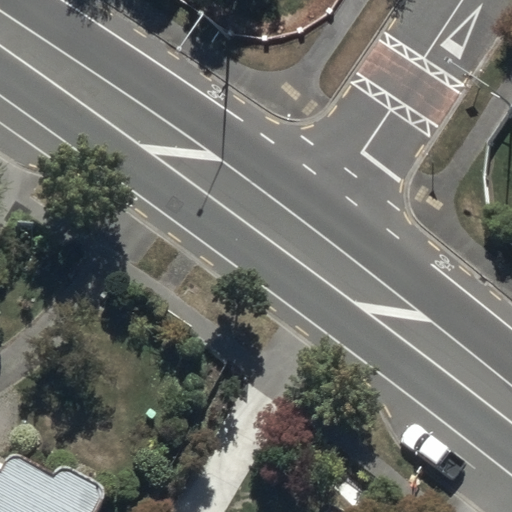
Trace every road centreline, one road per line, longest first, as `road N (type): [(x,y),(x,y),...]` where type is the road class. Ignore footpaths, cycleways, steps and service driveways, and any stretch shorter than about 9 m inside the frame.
road 1 (secondary): [(0,41),(301,249)]
road 2 (residential): [(301,249),(461,0)]
road 3 (secondary): [(301,249),(511,408)]
